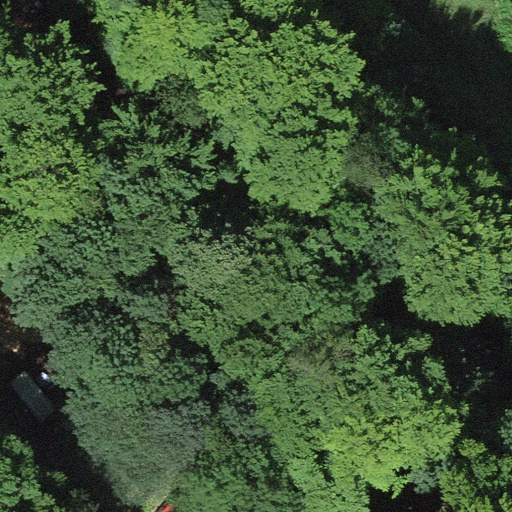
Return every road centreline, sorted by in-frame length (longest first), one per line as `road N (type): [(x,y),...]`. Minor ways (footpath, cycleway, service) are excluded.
road 1 (unclassified): [(511,359),(15,0)]
road 2 (track): [(511,270),(248,0)]
